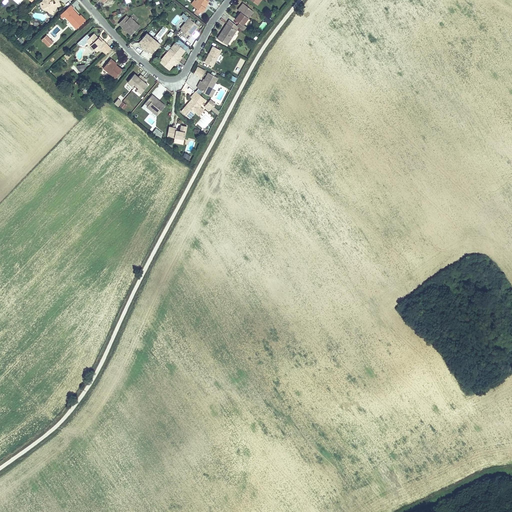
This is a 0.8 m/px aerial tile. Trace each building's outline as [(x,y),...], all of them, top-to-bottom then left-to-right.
[(49,0),(48,2),(49,7),(54,9),(56,11),(59,9),(62,10),(63,8),(65,6),(67,5),(69,4),(67,0),(63,2),(62,0),(49,0)] [(200,7),(205,11),(207,8),(209,9),(214,4),(212,2),(213,0),(202,0),(201,2),(203,4),(200,7)] [(243,19),(248,22),(258,8),(248,0),(243,7),(245,8),(239,16),(243,19)] [(70,17),(72,15),(84,27),(91,20),(86,15),(80,8),(81,7),(79,3),(73,9),(67,14),(70,17)] [(135,25),(133,27),(139,33),(149,23),(140,13),(139,15),(136,17),(133,14),(127,20),(129,23),(131,21),(135,25)] [(193,16),(186,26),(190,28),(188,31),(195,36),(197,33),(195,31),(198,26),(200,28),(203,23),(193,16)] [(223,30),(220,35),(230,42),(240,27),(230,20),(228,24),(230,25),(226,32),(223,30)] [(151,28),(144,38),(146,40),(148,42),(147,43),(146,44),(152,49),(153,48),(154,46),(156,48),(157,49),(165,40),(151,28)] [(102,30),(94,37),(104,50),(109,46),(113,51),(119,47),(114,42),(111,38),(109,40),(105,35),(102,30)] [(60,40),(53,33),(48,38),(55,45),(60,40)] [(181,38),(165,58),(176,67),(179,63),(181,60),(183,62),(189,56),(186,54),(188,51),(192,47),(181,38)] [(209,60),(217,64),(225,48),(217,44),(209,60)] [(117,58),(110,67),(122,77),(129,69),(123,64),(117,58)] [(86,68),(83,63),(76,67),(80,73),(86,68)] [(197,65),(192,73),(201,78),(205,70),(197,65)] [(205,79),(201,85),(207,90),(213,94),(217,96),(220,89),(216,86),(222,76),(212,71),(209,77),(210,78),(209,81),(205,79)] [(141,73),(134,81),(138,85),(140,83),(145,87),(143,90),(147,93),(154,85),(150,81),(152,79),(147,74),(144,76),(141,73)] [(194,95),(196,96),(199,93),(206,100),(209,97),(200,89),(194,95)] [(151,105),(150,106),(160,115),(169,104),(163,99),(161,102),(157,98),(159,95),(156,93),(151,99),(154,102),(151,105)] [(185,108),(193,116),(204,105),(205,104),(203,103),(206,100),(199,93),(196,96),(192,100),(194,102),(188,107),(187,106),(185,108)] [(118,106),(122,101),(117,97),(113,103),(118,106)] [(122,101),(119,105),(123,109),(127,105),(122,101)] [(207,108),(204,105),(199,110),(202,113),(207,108)] [(156,127),(153,131),(159,137),(162,133),(156,127)] [(178,129),(173,128),(171,138),(187,141),(189,131),(183,130),(183,133),(179,133),(177,132),(178,129)]
